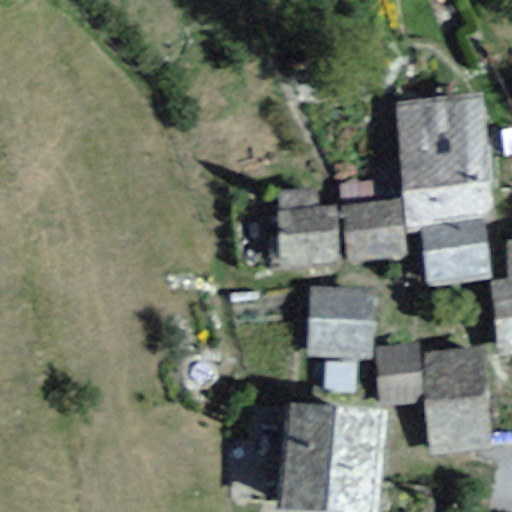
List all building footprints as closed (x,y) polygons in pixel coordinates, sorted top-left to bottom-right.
[(487,95),(394,104),(407,228),(419,227),(485,220),(500,219),(487,95)] [(406,255),(399,197),(341,204),(347,262),(406,255)] [(281,266),(340,263),(337,205),(278,208),(281,266)] [(487,240),(485,220),(419,227),(424,282),(491,275),(487,240)] [(511,237),(487,240),(491,275),(499,353),(511,351),(511,237)] [(375,288),(309,285),(305,356),(371,360),(375,288)] [(426,404),(422,352),(421,344),(375,348),(379,407),(426,404)] [(484,347),(422,352),(426,404),(430,455),(492,450),(484,347)] [(379,511),(388,411),(287,402),(278,509),(309,511),(379,511)]
